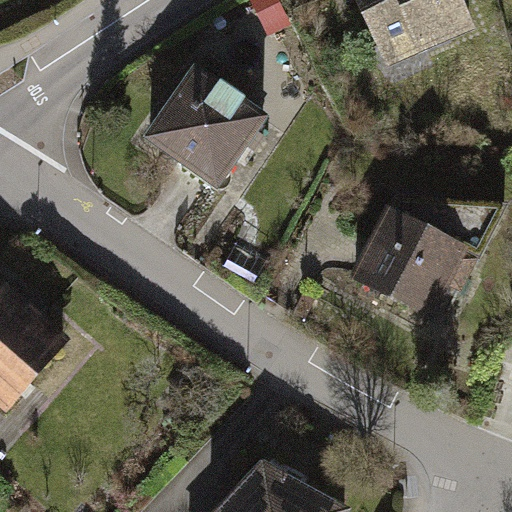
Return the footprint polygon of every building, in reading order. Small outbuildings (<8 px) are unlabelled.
[(362,0),(396,77),(490,38),(476,0),(362,0)] [(289,125),(208,74),(160,150),(241,201),(289,125)] [(479,259),(382,212),(342,296),(427,337),(445,300),(457,306),(479,259)] [(69,352),(0,292),(0,421),(5,426),(69,352)] [(328,511),(255,476),(224,511),(328,511)]
